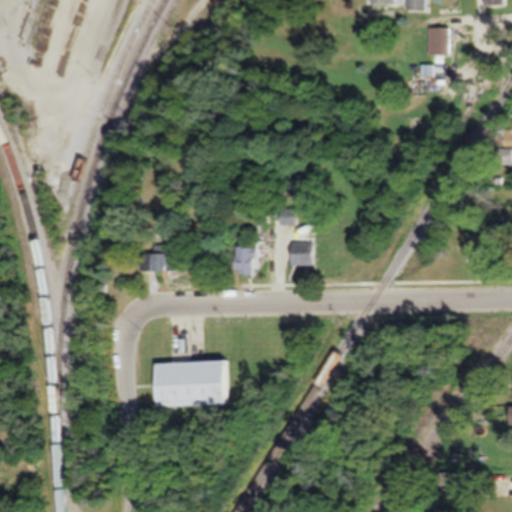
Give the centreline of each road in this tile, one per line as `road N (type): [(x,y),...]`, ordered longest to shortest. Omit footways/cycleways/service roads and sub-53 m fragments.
road 1 (residential): [(511,297),(160,302),(137,310)]
road 2 (residential): [(137,310),(125,331),(135,511)]
